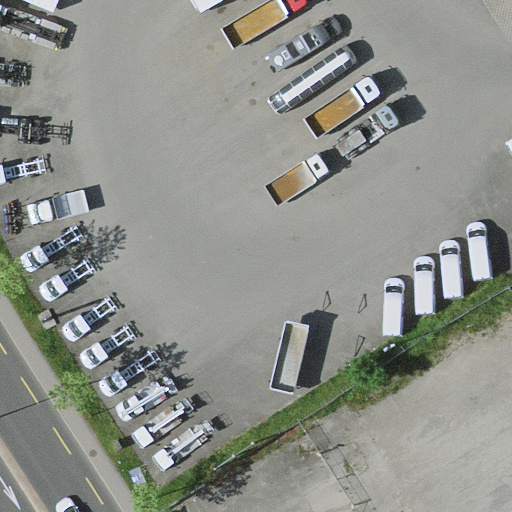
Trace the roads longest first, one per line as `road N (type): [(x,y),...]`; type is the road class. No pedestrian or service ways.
road 1 (unknown): [(504,120),(422,195),(321,243),(213,275)]
road 2 (secondary): [(86,511),(0,377)]
